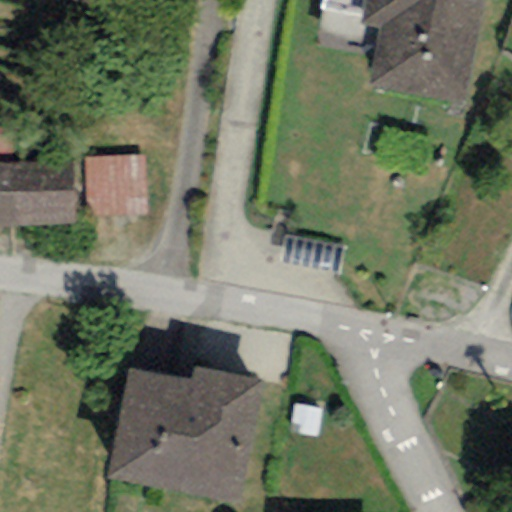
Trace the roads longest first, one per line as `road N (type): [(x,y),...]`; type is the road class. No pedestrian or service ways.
road 1 (residential): [(0,273),(220,303),(370,335)]
road 2 (residential): [(438,511),(378,384),(370,335)]
road 3 (residential): [(370,335),(511,365)]
